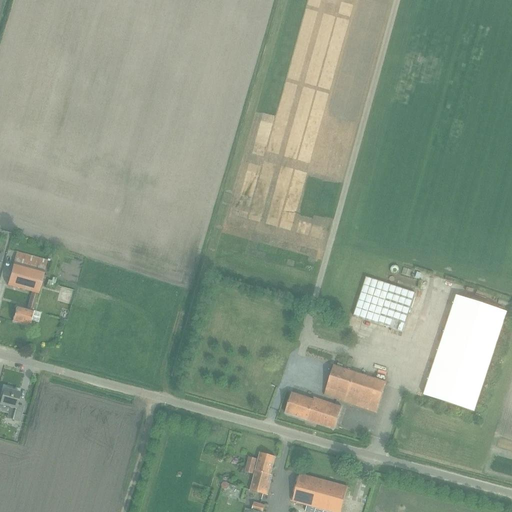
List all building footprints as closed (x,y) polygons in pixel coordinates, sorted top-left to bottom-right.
[(31,321),(47,261),(17,252),(7,286),(32,292),(27,309),(17,307),(13,322),(29,326),(30,325),(31,325),(32,321),(31,321)] [(402,332),(415,294),(366,278),(353,316),(402,332)] [(424,395),(474,412),(506,314),(456,297),(424,395)] [(334,366),(327,386),(324,396),(376,413),(386,383),(334,366)] [(4,389),(2,398),(0,397),(0,404),(0,405),(9,408),(6,420),(19,423),(23,408),(16,406),(20,393),(4,389)] [(292,393),(288,404),(285,414),(334,430),(342,407),(314,398),(313,400),(292,393)] [(271,475),(274,464),(276,458),(260,453),(258,460),(250,458),(248,464),(246,471),(252,473),(253,470),(255,471),(249,491),(267,496),(273,476),(271,475)] [(340,511),(348,487),(300,474),(292,502),(319,509),(318,511),(340,511)] [(252,510),(259,511),(262,511),(264,506),(254,503),(252,510)]
